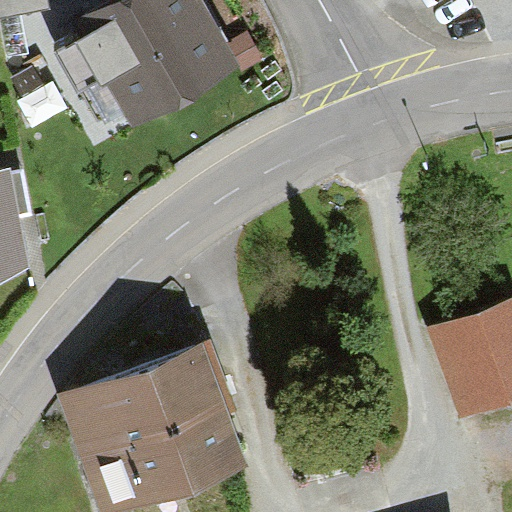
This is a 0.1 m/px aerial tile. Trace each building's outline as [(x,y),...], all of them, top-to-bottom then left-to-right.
[(48,0),(0,0),(0,19),(51,10),(48,0)] [(246,56),(211,0),(99,0),(30,40),(65,101),(108,75),(135,126),(246,56)] [(0,277),(31,262),(13,161),(0,163),(0,277)] [(511,299),(436,328),(469,417),(511,401),(511,299)] [(212,335),(62,387),(99,511),(105,511),(251,461),(212,335)]
